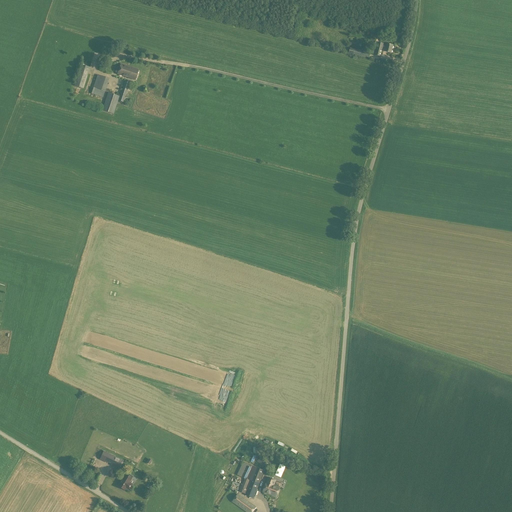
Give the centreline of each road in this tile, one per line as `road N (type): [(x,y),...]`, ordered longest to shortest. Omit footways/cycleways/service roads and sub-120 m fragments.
road 1 (unclassified): [(330,511),(355,222),(415,0)]
road 2 (unclassified): [(0,433),(127,511)]
